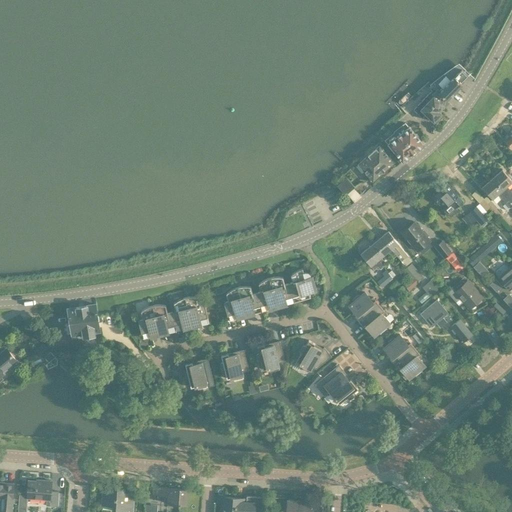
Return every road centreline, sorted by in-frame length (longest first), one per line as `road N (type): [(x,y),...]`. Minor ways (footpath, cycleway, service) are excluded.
road 1 (tertiary): [(0,300),(156,280),(321,229),(448,128),(511,27)]
road 2 (residential): [(155,352),(325,309),(423,431)]
road 3 (residential): [(208,470),(340,478)]
road 4 (residential): [(81,461),(208,470)]
